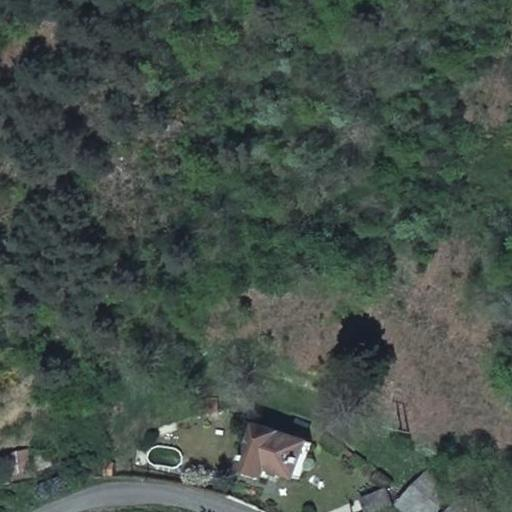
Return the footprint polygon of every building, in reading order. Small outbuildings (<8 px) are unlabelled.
[(207,395),(190,399),(193,413),(209,409),(207,395)] [(305,441),(251,422),(237,466),(260,475),(264,467),(291,477),(305,441)] [(9,473),(26,469),(23,452),(5,454),(9,473)] [(485,511),(459,492),(455,496),(448,490),(441,486),(433,483),(427,489),(407,511),(485,511)] [(362,511),(366,511),(388,501),(381,486),(355,497),(362,511)]
